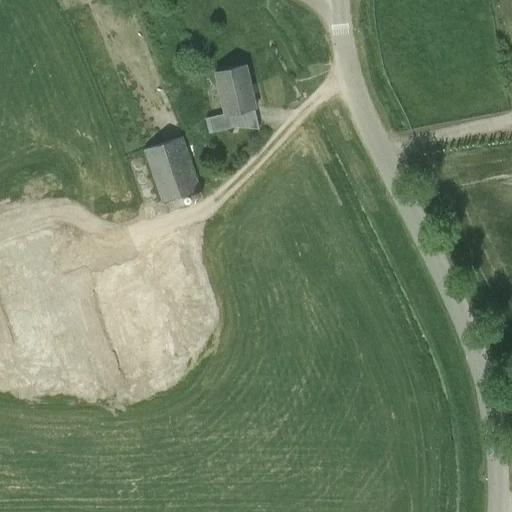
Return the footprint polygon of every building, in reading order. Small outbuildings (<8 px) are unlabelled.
[(235,124),(258,125),(253,106),(256,105),(246,65),(215,72),(225,113),(206,117),(209,129),(235,124)] [(144,149),(162,201),(201,187),(183,135),(144,149)] [(43,221),(0,235),(0,279),(35,389),(92,371),(43,221)] [(180,228),(150,238),(180,324),(209,314),(180,228)] [(92,285),(126,385),(172,370),(139,269),(92,285)]
